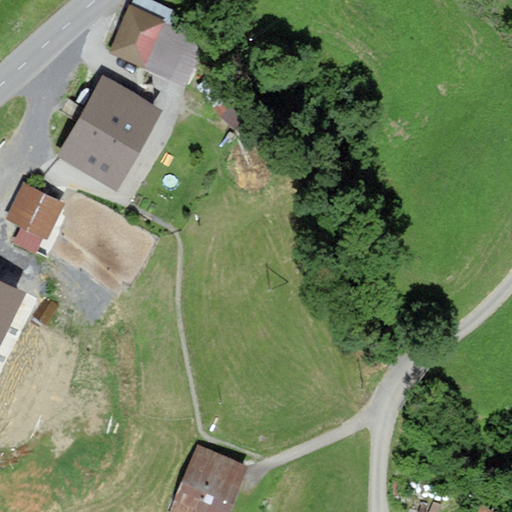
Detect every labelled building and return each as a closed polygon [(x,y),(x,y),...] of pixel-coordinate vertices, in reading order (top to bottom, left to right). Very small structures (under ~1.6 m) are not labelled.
[(130,1),(109,51),(187,84),(208,34),(130,1)] [(161,104),(104,73),(60,154),(117,184),(161,104)] [(47,235),(65,200),(25,180),(7,215),(47,235)] [(0,333),(19,296),(0,286),(0,333)] [(227,511),(247,462),(198,443),(171,511),(227,511)]
